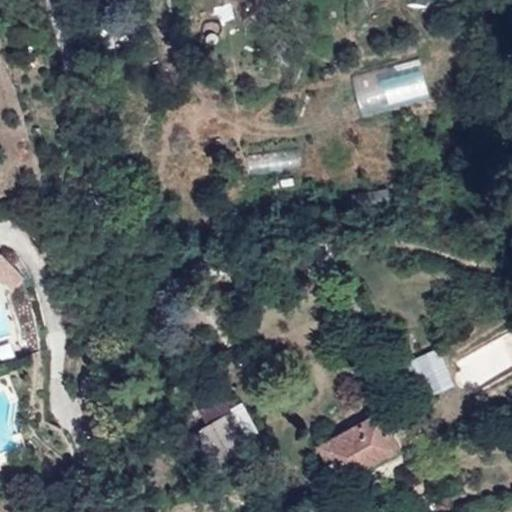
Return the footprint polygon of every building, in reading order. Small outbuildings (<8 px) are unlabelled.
[(390,186),(353,192),(356,207),(393,201),(390,186)] [(1,253),(0,253),(0,278),(14,290),(27,275),(1,253)] [(443,347),(411,359),(424,398),(457,387),(443,347)] [(385,415),(323,446),(344,489),(408,457),(385,415)] [(227,432),(207,443),(223,474),(245,463),(227,432)]
